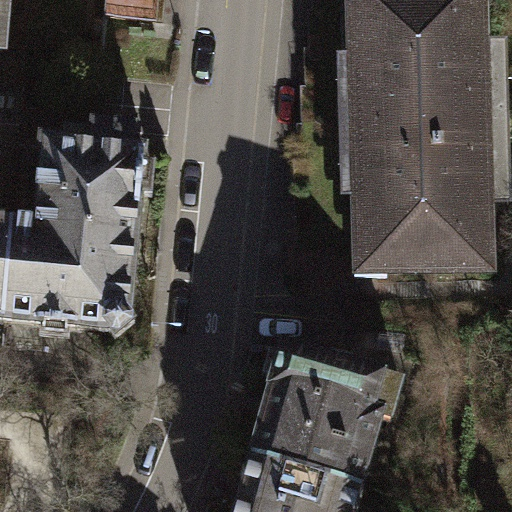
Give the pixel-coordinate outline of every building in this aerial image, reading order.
[(107,0),(105,18),(156,22),(158,0),(107,0)] [(480,0),(371,0),(374,62),(352,63),(356,193),(377,192),(380,270),(489,267),(487,201),(499,200),(494,47),(482,48),(480,0)] [(37,224),(11,223),(4,323),(68,327),(108,329),(116,340),(132,325),(126,317),(134,210),(149,211),(150,190),(151,167),(140,167),(141,152),(132,152),(133,129),(74,125),(72,146),(42,144),(37,224)] [(0,322),(4,323),(11,223),(0,221),(0,322)] [(284,351),(255,458),(360,486),(378,420),(389,423),(400,382),(284,351)] [(352,511),(360,486),(255,458),(238,511),(352,511)]
